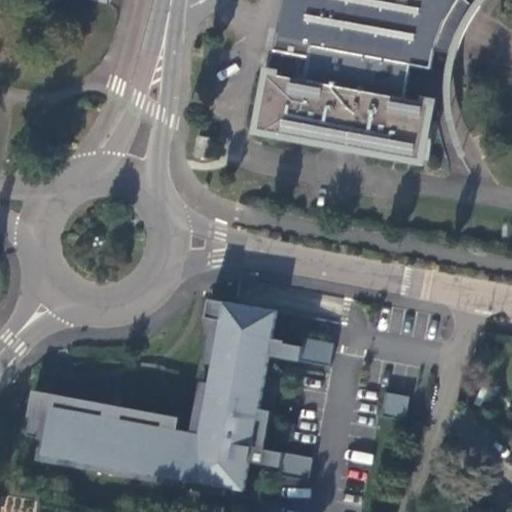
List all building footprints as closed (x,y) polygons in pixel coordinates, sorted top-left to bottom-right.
[(277,0),(255,129),(417,159),(427,103),(401,99),(407,65),(428,68),(431,49),(440,50),(443,38),(449,24),(455,11),(463,1),(462,0),(277,0)] [(204,138),(192,136),(188,155),(200,157),(204,138)] [(173,425),(47,402),(45,415),(38,449),(239,487),(245,457),(254,406),(265,351),(268,336),(273,307),(206,295),(202,313),(217,316),(195,429),(173,425)] [(330,339),(300,334),(298,342),(296,357),(326,363),(330,339)] [(268,336),(265,351),(296,357),(298,342),(268,336)] [(176,413),(28,385),(24,411),(45,415),(47,402),(48,397),(100,406),(99,411),(117,415),(118,410),(158,418),(158,422),(173,425),(176,413)] [(405,418),(409,396),(385,392),(382,414),(405,418)] [(267,409),(254,406),(245,457),(275,463),(279,448),(260,445),(267,409)] [(308,454),(279,448),(275,463),(274,471),(304,477),(308,454)]
